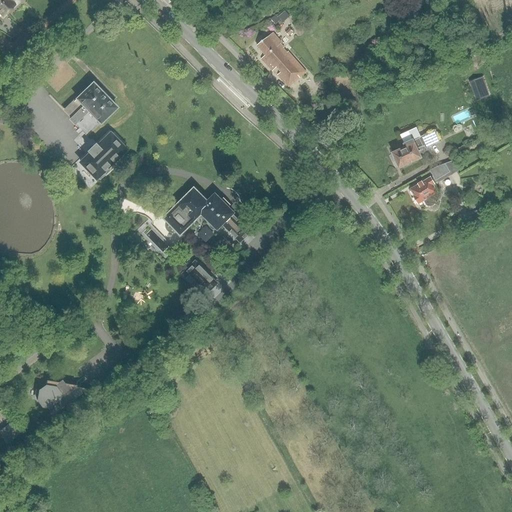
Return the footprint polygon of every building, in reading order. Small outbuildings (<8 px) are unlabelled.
[(0,0),(0,14),(2,17),(18,3),(14,0),(0,0)] [(284,24),(289,19),(285,14),(280,19),(284,24)] [(272,33),(256,46),(265,55),(260,59),(272,71),(276,68),(280,72),(277,75),(288,87),(306,73),(280,44),(281,43),(272,33)] [(490,95),(483,76),(469,81),(476,101),(490,95)] [(88,112),(99,124),(102,121),(104,122),(106,119),(106,118),(116,108),(93,83),(64,111),(71,117),(68,120),(74,126),(88,112)] [(399,167),(419,157),(416,150),(424,146),(425,149),(440,142),(435,130),(404,144),(406,148),(393,154),(399,167)] [(112,137),(110,135),(97,147),(95,145),(87,152),(89,155),(80,163),(96,179),(103,172),(105,175),(114,166),(111,164),(125,150),(120,145),(121,143),(114,136),(112,137)] [(436,167),(429,171),(432,176),(437,183),(457,171),(459,169),(454,161),(436,167)] [(432,176),(410,189),(414,196),(413,197),(418,204),(424,201),(426,205),(428,206),(431,206),(434,204),(435,202),(435,199),(433,195),(437,193),(433,185),(437,183),(432,176)] [(165,211),(165,212),(168,216),(167,218),(170,221),(168,225),(168,229),(171,232),(174,233),(176,233),(180,231),(183,234),(198,219),(200,219),(202,219),(204,219),(206,217),(212,223),(211,225),(211,227),(213,230),(216,230),(218,229),(223,225),(240,242),(251,232),(215,196),(208,203),(195,189),(176,209),(175,208),(172,208),(170,209),(168,210),(165,211)] [(196,261),(183,274),(187,278),(201,292),(202,290),(204,292),(207,289),(208,288),(211,291),(218,284),(200,265),(196,261)] [(37,390),(35,400),(39,400),(44,408),(55,409),(55,415),(90,389),(78,387),(78,386),(67,383),(64,380),(60,382),(48,380),(48,385),(41,390),(37,390)] [(0,432),(8,444),(23,433),(14,421),(0,431),(0,432)]
